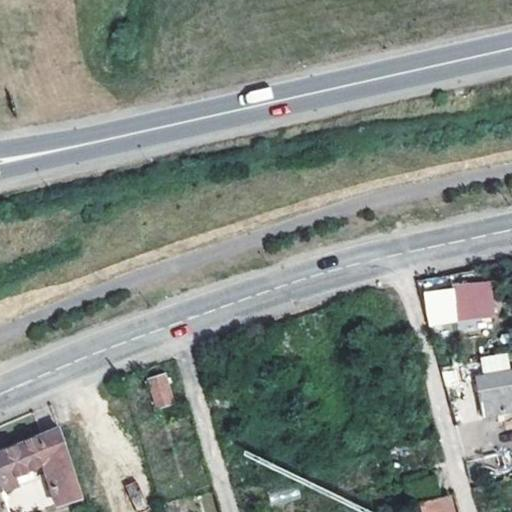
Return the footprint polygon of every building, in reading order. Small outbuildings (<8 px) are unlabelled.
[(491,282),(422,288),(425,325),(494,320),(491,282)] [(511,370),(475,376),(482,415),(511,410),(511,370)] [(164,374),(146,379),(155,408),(173,403),(164,374)] [(79,499),(58,431),(0,451),(0,490),(34,478),(30,468),(40,464),(55,506),(79,499)] [(452,511),(449,498),(415,506),(416,511),(452,511)]
